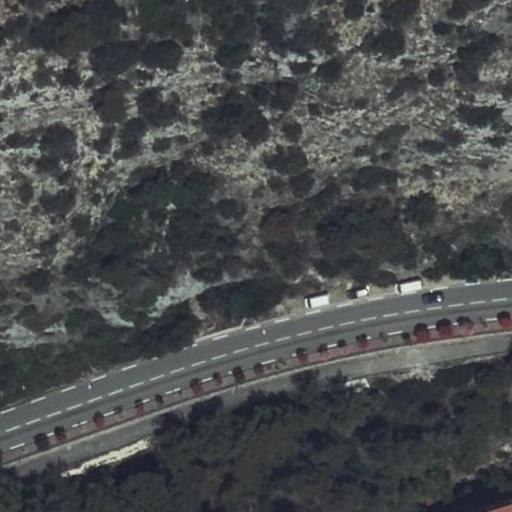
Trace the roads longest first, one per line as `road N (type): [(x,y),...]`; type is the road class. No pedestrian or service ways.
road 1 (residential): [(0,486),(257,398),(439,354),(511,346)]
road 2 (primary): [(0,434),(264,348),(420,310),(511,300)]
